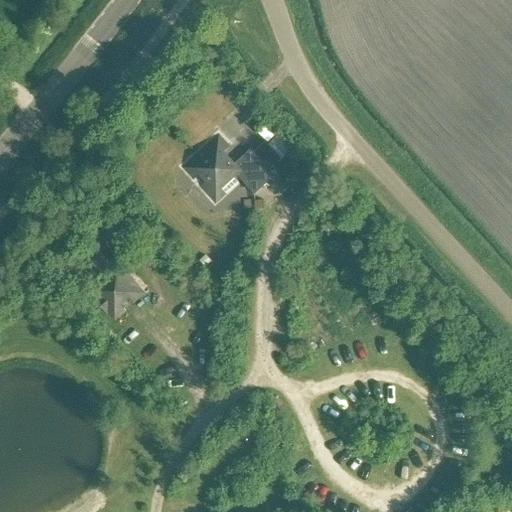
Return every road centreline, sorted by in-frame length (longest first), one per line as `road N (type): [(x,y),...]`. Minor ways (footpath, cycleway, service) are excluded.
road 1 (unclassified): [(511,314),(302,76),(273,0)]
road 2 (tertiary): [(0,153),(124,0)]
